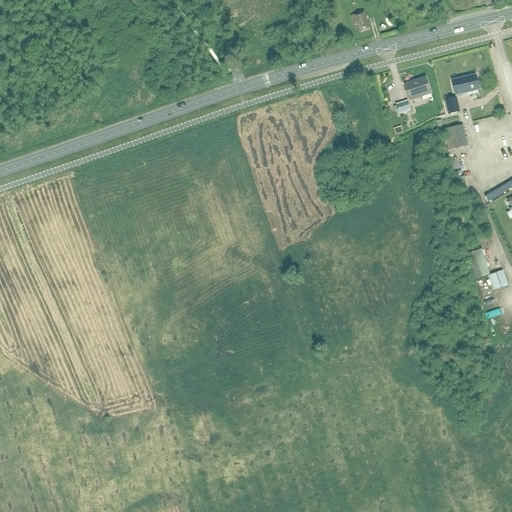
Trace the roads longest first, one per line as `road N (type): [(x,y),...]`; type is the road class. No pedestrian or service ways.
road 1 (primary): [(0,171),(268,79),(511,13)]
road 2 (track): [(511,282),(479,196),(491,160),(511,140)]
